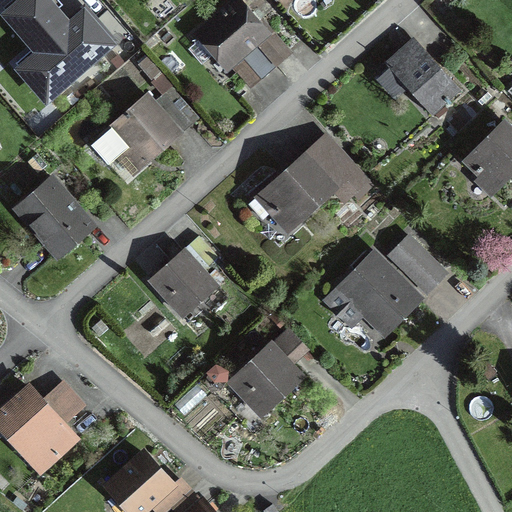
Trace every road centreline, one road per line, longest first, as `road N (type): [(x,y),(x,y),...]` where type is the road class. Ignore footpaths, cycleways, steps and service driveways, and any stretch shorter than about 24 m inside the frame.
road 1 (residential): [(403,0),(46,323)]
road 2 (residential): [(46,323),(223,483),(282,491),(419,375)]
road 3 (residential): [(494,511),(419,375)]
road 4 (residential): [(419,375),(511,280)]
